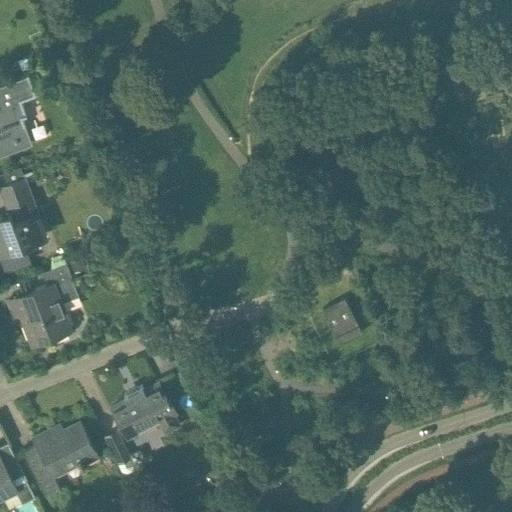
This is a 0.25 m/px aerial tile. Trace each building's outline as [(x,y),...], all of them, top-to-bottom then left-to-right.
[(0,155),(13,151),(9,141),(13,140),(14,141),(30,135),(22,116),(27,114),(21,99),(36,93),(28,75),(27,75),(27,76),(0,86),(0,155)] [(35,175),(38,186),(57,179),(53,168),(35,175)] [(0,184),(9,209),(0,212),(0,253),(6,270),(32,260),(26,244),(32,241),(41,238),(43,237),(34,212),(40,209),(27,174),(24,175),(0,184)] [(74,272),(86,267),(82,257),(70,262),(74,272)] [(13,317),(22,314),(34,344),(71,329),(61,302),(79,296),(67,262),(42,270),(47,284),(16,296),(7,299),(13,317)] [(323,308),(341,343),(362,332),(345,297),(323,308)] [(127,398),(112,406),(116,412),(128,436),(158,421),(164,433),(182,425),(175,412),(176,412),(171,401),(192,390),(184,373),(160,385),(159,382),(145,389),(142,385),(125,394),(127,398)] [(194,415),(199,428),(206,425),(201,412),(194,415)] [(50,434),(47,430),(34,437),(37,443),(23,450),(46,495),(61,488),(54,473),(78,460),(82,467),(85,466),(84,463),(100,455),(81,419),(50,434)] [(118,428),(106,433),(124,471),(136,466),(118,428)] [(9,441),(0,445),(0,497),(16,489),(22,501),(35,494),(9,441)]
